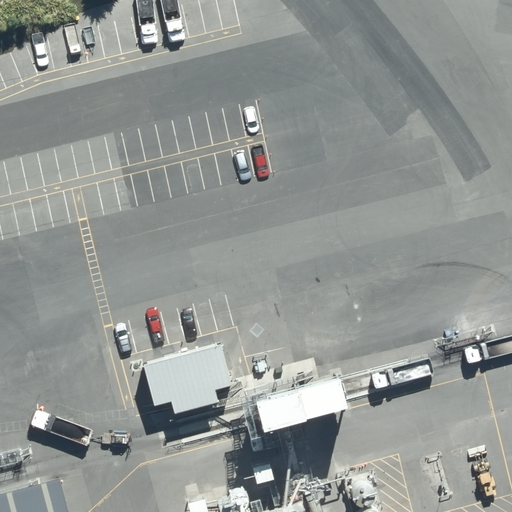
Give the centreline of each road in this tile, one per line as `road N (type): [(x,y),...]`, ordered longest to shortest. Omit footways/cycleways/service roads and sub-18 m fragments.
road 1 (unknown): [(0,342),(73,331),(263,261),(304,237),(349,188),(379,135),(392,61)]
road 2 (unknown): [(0,161),(392,61)]
